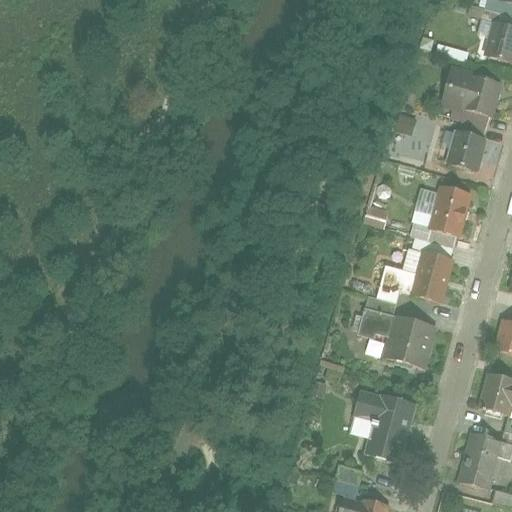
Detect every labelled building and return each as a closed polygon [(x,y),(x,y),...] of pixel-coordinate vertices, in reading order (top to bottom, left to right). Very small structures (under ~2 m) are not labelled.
[(511,64),(511,24),(494,20),(484,58),(511,64)] [(497,114),(508,77),(477,67),(466,105),(497,114)] [(408,137),(413,125),(399,119),(394,131),(408,137)] [(480,173),(490,132),(460,124),(449,164),(480,173)] [(476,190),(445,180),(440,194),(428,229),(459,239),(476,190)] [(382,229),(386,212),(366,208),(362,225),(382,229)] [(458,257),(424,246),(410,287),(442,298),(445,298),(458,257)] [(511,315),(508,315),(498,350),(511,353),(511,315)] [(421,369),(433,328),(401,319),(389,360),(421,369)] [(511,403),(511,376),(489,370),(479,403),(509,412),(511,403)] [(397,465),(416,404),(382,393),(363,455),(397,465)] [(502,444),(470,435),(456,483),(488,492),(496,465),(502,444)] [(336,467),(331,496),(350,499),(353,486),(359,487),(362,472),(336,467)] [(387,511),(389,506),(356,496),(350,511),(387,511)]
